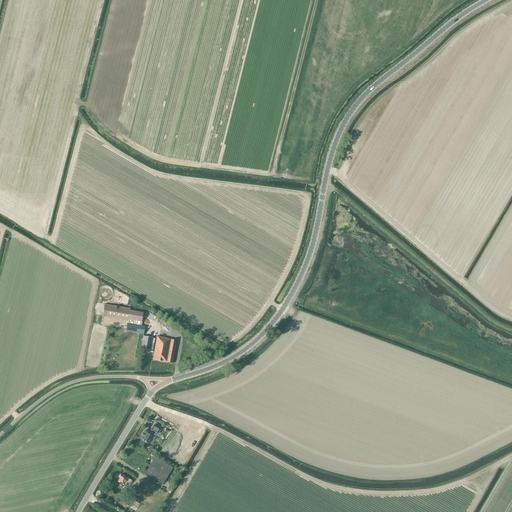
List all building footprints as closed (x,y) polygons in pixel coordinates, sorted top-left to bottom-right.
[(142,325),(144,312),(130,310),(131,308),(105,304),(103,317),(128,321),(126,331),(144,334),(146,326),(142,325)] [(151,350),(154,337),(143,336),(141,348),(151,350)] [(173,363),(177,340),(167,338),(167,337),(157,336),(153,359),(173,363)] [(143,436),(141,439),(147,443),(153,434),(155,435),(156,432),(158,433),(161,429),(154,424),(151,429),(152,430),(150,432),(146,430),(144,433),(143,432),(142,435),(143,436)] [(178,438),(173,445),(178,449),(183,442),(178,438)] [(155,457),(145,473),(163,484),(173,468),(155,457)] [(133,481),(130,479),(129,478),(121,474),(119,478),(120,478),(118,482),(120,483),(119,484),(123,487),(124,485),(126,486),(128,483),(130,484),(133,481)]
